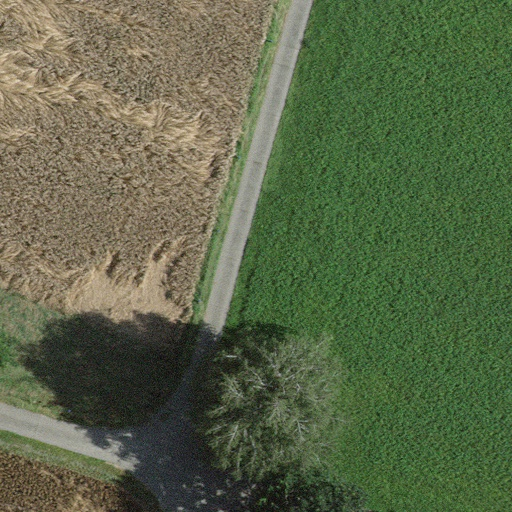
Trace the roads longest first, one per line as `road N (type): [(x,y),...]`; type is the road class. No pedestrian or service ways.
road 1 (residential): [(0,418),(178,470),(309,0)]
road 2 (track): [(178,470),(322,511)]
